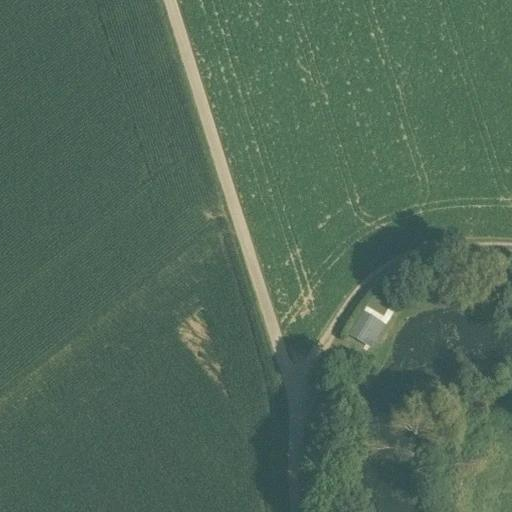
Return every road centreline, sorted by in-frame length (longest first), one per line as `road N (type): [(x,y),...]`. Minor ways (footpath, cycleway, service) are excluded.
road 1 (track): [(296,511),(293,397),(171,0)]
road 2 (track): [(292,419),(310,402),(348,314),(384,270),(441,250),(511,246)]
